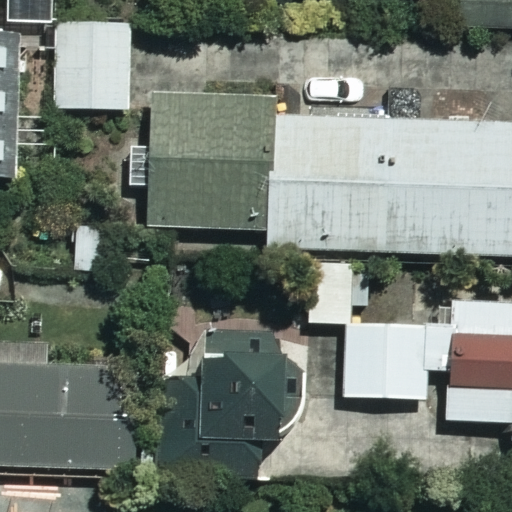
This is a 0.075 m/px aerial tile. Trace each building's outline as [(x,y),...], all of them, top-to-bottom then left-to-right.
[(133,27),(60,26),(59,111),(132,112),(133,27)] [(0,36),(0,174),(19,175),(19,37),(0,36)] [(268,233),(272,118),(273,105),(155,101),(151,229),(268,233)] [(511,126),(272,118),(268,233),(268,251),(511,259),(511,126)] [(117,227),(79,225),(77,275),(114,277),(117,227)] [(511,447),(511,446),(511,308),(452,307),(450,425),(511,427),(511,447)] [(449,329),(347,328),(347,402),(428,402),(428,372),(449,372),(449,329)] [(265,485),(265,440),(295,440),(294,351),(210,352),(210,375),(167,375),(168,486),(265,485)] [(131,362),(0,357),(0,469),(127,473),(131,362)]
